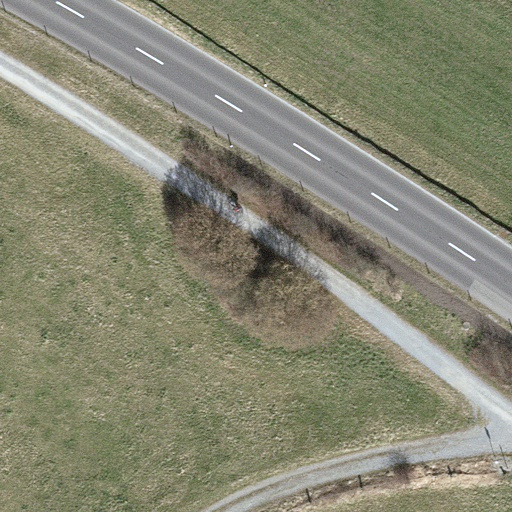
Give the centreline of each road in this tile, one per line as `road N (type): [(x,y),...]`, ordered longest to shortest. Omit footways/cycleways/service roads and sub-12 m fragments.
road 1 (track): [(511,414),(0,62)]
road 2 (secondary): [(53,0),(511,286)]
road 3 (track): [(229,511),(341,469),(437,448),(511,452)]
